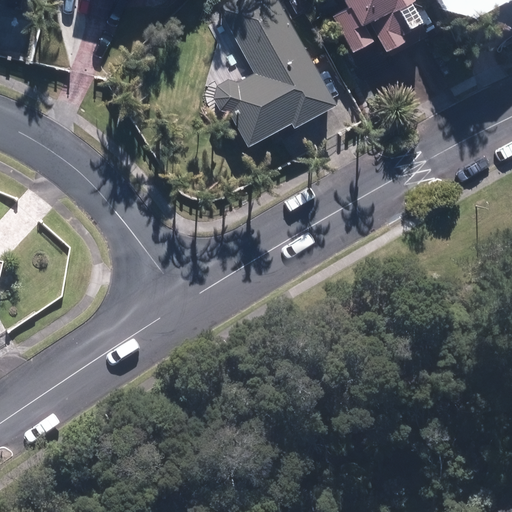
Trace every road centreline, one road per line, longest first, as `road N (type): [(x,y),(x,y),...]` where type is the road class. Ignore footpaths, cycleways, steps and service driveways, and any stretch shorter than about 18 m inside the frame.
road 1 (tertiary): [(181,301),(511,116)]
road 2 (residential): [(181,301),(83,175),(0,125)]
road 3 (tertiary): [(0,426),(181,301)]
